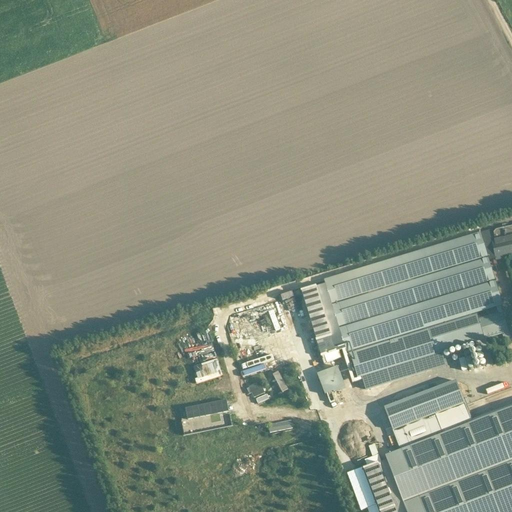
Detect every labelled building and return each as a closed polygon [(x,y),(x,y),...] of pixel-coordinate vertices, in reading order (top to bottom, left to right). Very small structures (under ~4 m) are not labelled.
[(511,225),(491,231),(497,259),(511,256),(511,225)] [(358,380),(484,341),(503,334),(510,332),(501,306),(503,305),(481,233),(325,280),(326,282),(326,285),(314,288),(302,291),(322,357),(337,352),(345,350),(346,355),(348,354),(350,360),(352,359),(358,380)] [(196,383),(220,376),(215,359),(191,366),(196,383)] [(338,367),(325,372),(333,392),(346,388),(338,367)] [(280,391),(286,388),(277,371),(271,374),(280,391)] [(264,392),(259,381),(247,387),(252,397),(264,392)] [(511,511),(511,405),(471,421),(465,404),(462,396),(456,381),(385,409),(401,451),(393,454),(386,457),(387,461),(383,462),(382,463),(379,464),(378,463),(368,468),(364,469),(364,471),(365,470),(381,511),(380,511),(379,511),(511,511)] [(256,396),(258,402),(268,400),(266,393),(256,396)] [(186,434),(230,426),(226,405),(182,414),(186,434)] [(373,444),(367,446),(371,457),(363,459),(364,462),(377,458),(373,444)]
